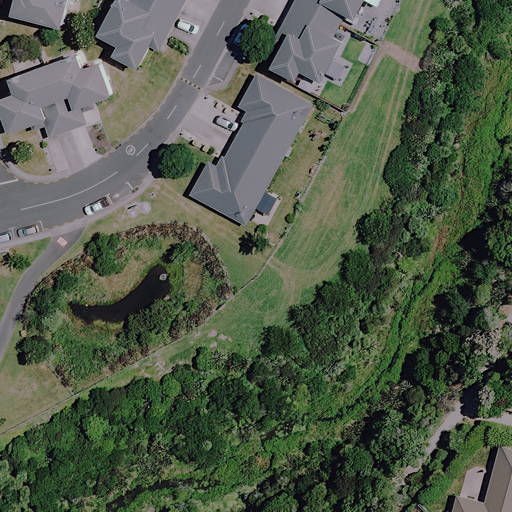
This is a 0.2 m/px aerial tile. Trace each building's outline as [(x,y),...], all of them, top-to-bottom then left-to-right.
[(25,0),(22,13),(69,26),(75,0),(79,0),(82,1),(81,0),(25,0)] [(124,0),(108,32),(126,41),(121,51),(148,65),(158,46),(164,49),(189,0),(124,0)] [(290,48),(281,64),(305,77),(309,70),(326,80),(349,38),(338,33),(350,10),(361,16),(369,0),(301,0),(279,41),(290,48)] [(22,91),(5,97),(17,131),(50,119),(55,134),(91,121),(86,106),(122,93),(110,59),(91,66),(86,52),(17,76),(22,91)] [(317,102),(262,72),(243,107),(253,112),(224,165),(215,160),(197,193),(251,222),(317,102)] [(455,511),(511,511),(511,448),(498,445),(485,501),(459,495),(455,511)]
